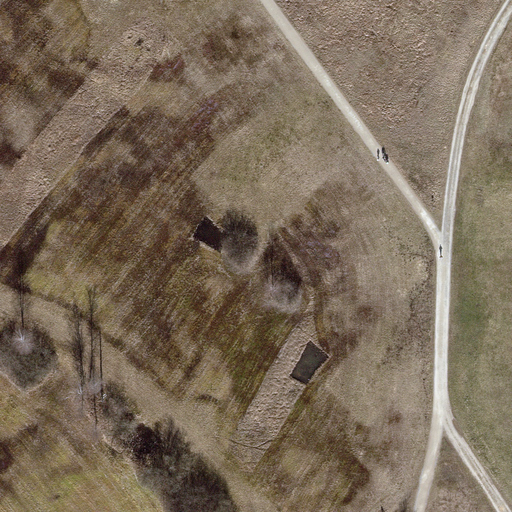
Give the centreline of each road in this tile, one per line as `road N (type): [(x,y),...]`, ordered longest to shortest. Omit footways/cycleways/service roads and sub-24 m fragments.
road 1 (track): [(444,250),(264,0)]
road 2 (track): [(444,250),(465,102),(511,0)]
road 3 (track): [(441,406),(444,250)]
road 4 (track): [(503,511),(441,406)]
